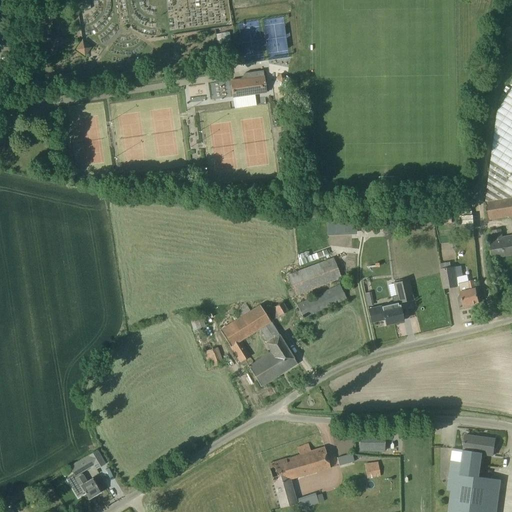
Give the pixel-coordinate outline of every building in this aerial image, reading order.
[(82,40),(82,41),(76,50),(85,56),(91,47),(82,40)] [(266,92),(264,76),(263,70),(245,73),(245,79),(230,81),(234,108),(256,105),(255,94),(266,92)] [(284,78),(279,74),(276,79),(281,83),(282,81),(284,78)] [(511,88),(507,96),(503,93),(499,100),(503,103),(497,112),(485,202),(488,219),(511,215),(511,88)] [(356,220),(327,222),(328,236),(357,234),(357,232),(356,221),(356,220)] [(492,259),(511,254),(511,235),(502,238),(501,229),(500,229),(491,231),(492,240),(489,240),(492,259)] [(384,241),(371,242),(374,267),(369,267),(370,276),(388,274),(384,241)] [(342,278),(334,257),(288,275),(296,295),(342,278)] [(457,286),(454,267),(451,268),(450,262),(441,264),(444,288),(457,286)] [(394,283),(398,298),(393,299),(394,306),(395,309),(400,307),(399,303),(414,300),(409,279),(394,283)] [(458,284),(463,306),(478,303),(475,289),(473,280),(458,284)] [(347,299),(342,290),(339,284),(313,296),(297,304),(304,320),(347,299)] [(274,307),(279,316),(288,310),(283,302),(274,307)] [(259,304),(235,320),(219,329),(240,363),(251,356),(241,341),(261,329),(268,341),(265,343),(270,351),(248,366),(261,386),(297,363),(259,304)] [(382,305),(368,309),(371,322),(384,319),(386,324),(403,320),(400,307),(395,309),(394,306),(383,309),(382,305)] [(207,350),(211,365),(221,363),(218,348),(207,350)] [(384,451),(385,433),(359,433),(359,451),(384,451)] [(496,511),(501,480),(479,477),(482,454),(493,456),(495,439),(465,435),(461,462),(455,461),(447,511),(496,511)] [(274,484),(282,508),(296,503),(289,479),(330,468),(324,447),(310,451),(308,444),(297,448),(299,454),(268,464),(271,473),(274,484)] [(82,474),(81,471),(93,464),(96,469),(105,464),(97,450),(69,466),(76,478),(75,479),(83,493),(84,492),(88,499),(100,492),(92,478),(87,481),(83,474),(82,474)] [(336,457),(339,465),(353,461),(351,453),(336,457)] [(377,461),(364,463),(368,479),(381,476),(377,461)] [(300,510),(324,502),(320,492),(297,500),(300,510)]
